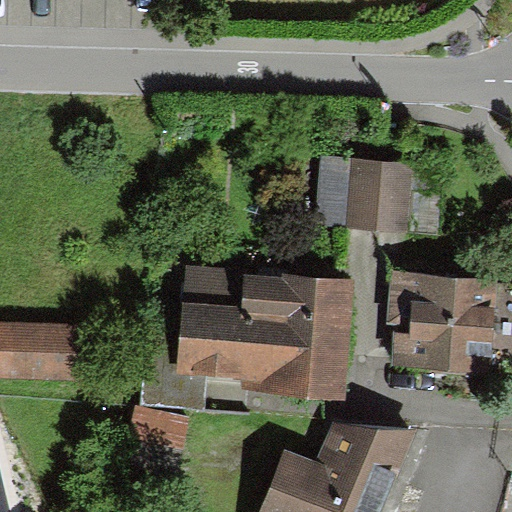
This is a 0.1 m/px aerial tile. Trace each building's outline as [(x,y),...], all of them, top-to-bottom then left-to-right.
[(441,233),(447,167),(324,155),(317,221),(441,233)] [(344,397),(355,281),(186,265),(175,374),(240,380),(240,386),(344,397)] [(511,281),(393,272),(389,323),(396,324),(393,365),(494,374),(496,350),(511,350),(511,281)] [(0,376),(76,377),(76,321),(0,320),(0,376)] [(188,440),(192,409),(148,403),(144,434),(188,440)] [(383,511),(417,429),(335,419),(318,460),(286,447),(259,511),(383,511)]
